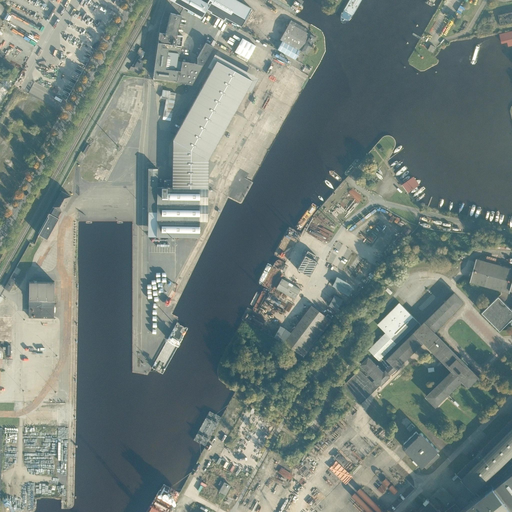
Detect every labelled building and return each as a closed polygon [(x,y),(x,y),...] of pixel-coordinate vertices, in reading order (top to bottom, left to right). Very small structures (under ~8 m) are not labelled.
[(248,4),(240,0),(174,0),(204,17),(209,10),(223,18),(230,7),(243,14),(248,4)] [(95,55),(100,43),(82,34),(86,25),(88,29),(105,36),(115,15),(112,11),(92,1),(78,12),(75,18),(72,21),(68,30),(76,34),(77,36),(73,45),(95,55)] [(511,23),(511,11),(499,14),(501,26),(511,23)] [(164,33),(177,35),(182,16),(169,12),(164,33)] [(307,29),(291,21),(279,43),(281,44),(277,52),(296,62),(301,53),(308,57),(317,40),(305,33),(307,29)] [(192,85),(213,45),(206,41),(197,57),(197,64),(182,62),(180,71),(166,69),(168,51),(180,52),(183,36),(177,35),(164,33),(160,32),(153,79),(192,85)] [(10,43),(0,37),(0,51),(8,56),(12,50),(7,47),(10,43)] [(27,60),(37,42),(33,39),(22,58),(27,60)] [(54,43),(27,99),(18,117),(24,120),(32,103),(49,110),(71,65),(63,61),(65,55),(62,54),(65,48),(54,43)] [(159,169),(146,168),(146,211),(156,211),(156,238),(199,238),(199,221),(208,222),(209,159),(247,89),(251,91),(258,78),(215,54),(207,66),(211,68),(173,140),(172,186),(158,186),(159,169)] [(140,69),(143,60),(137,58),(134,67),(140,69)] [(22,134),(25,129),(15,124),(12,130),(22,134)] [(47,239),(72,196),(62,191),(39,235),(47,239)] [(309,277),(317,262),(307,256),(298,271),(309,277)] [(511,269),(477,260),(469,284),(510,295),(510,293),(511,292),(511,310),(498,298),(482,314),(502,332),(511,323),(511,269)] [(9,291),(24,265),(18,262),(4,288),(9,291)] [(349,296),(354,287),(337,278),(333,287),(349,296)] [(301,290),(282,279),(277,289),(295,300),(301,290)] [(55,283),(30,282),(27,394),(59,395),(60,371),(54,370),(55,283)] [(360,370),(341,388),(360,407),(424,345),(453,373),(426,397),(437,407),(465,382),(470,387),(480,377),(437,332),(465,305),(454,292),(420,326),(399,305),(377,326),(385,333),(368,351),(387,369),(383,372),(368,358),(359,366),(374,381),(372,383),(360,370)] [(336,294),(331,305),(340,310),(345,298),(336,294)] [(291,334),(280,327),(272,338),(304,359),(331,322),(309,307),(291,334)] [(0,342),(12,343),(12,317),(0,316),(0,342)] [(307,428),(318,433),(341,391),(330,385),(307,428)] [(265,409),(270,400),(260,394),(255,404),(265,409)] [(288,402),(276,396),(271,404),(283,411),(288,402)] [(242,413),(249,402),(245,399),(238,411),(242,413)] [(240,436),(254,412),(248,409),(234,432),(240,436)] [(305,416),(295,410),(278,443),(289,448),(305,416)] [(511,419),(456,475),(479,496),(493,486),(511,467),(511,419)] [(272,436),(255,427),(248,440),(264,449),(272,436)] [(439,450),(421,432),(418,435),(416,433),(405,444),(407,446),(404,448),(423,466),(425,463),(429,467),(440,455),(436,452),(439,450)] [(297,450),(303,438),(297,436),(291,448),(297,450)] [(262,450),(244,440),(239,451),(256,461),(262,450)] [(282,467),(279,472),(291,479),(294,474),(282,467)] [(511,511),(511,472),(459,511),(511,511)] [(384,480),(389,486),(394,482),(389,476),(384,480)] [(228,494),(232,484),(225,481),(220,491),(228,494)] [(395,484),(391,488),(397,493),(401,489),(395,484)] [(354,496),(370,511),(386,511),(388,511),(363,487),(354,496)] [(34,510),(34,498),(19,497),(19,510),(34,510)] [(440,511),(430,502),(419,511),(440,511)]
